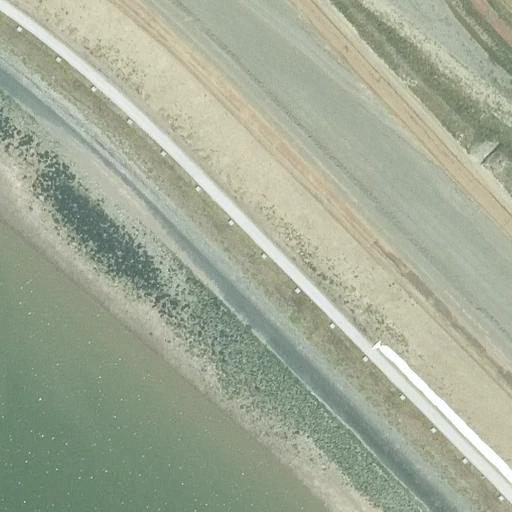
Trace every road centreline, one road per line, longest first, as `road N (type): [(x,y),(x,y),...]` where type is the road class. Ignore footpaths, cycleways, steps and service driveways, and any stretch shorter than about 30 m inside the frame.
road 1 (unclassified): [(511,218),(296,0)]
road 2 (track): [(363,0),(511,118)]
